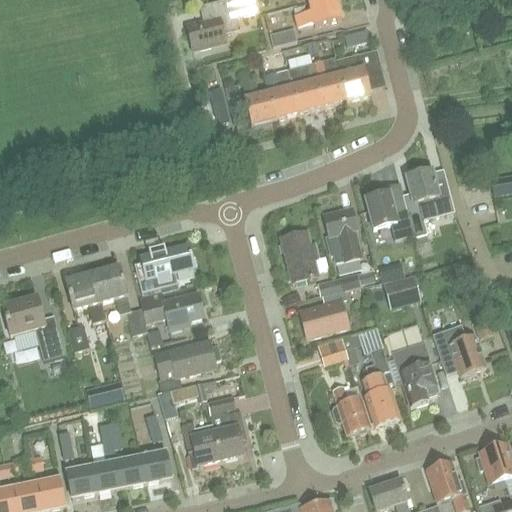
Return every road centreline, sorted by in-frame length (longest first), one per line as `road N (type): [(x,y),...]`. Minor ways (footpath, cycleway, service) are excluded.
road 1 (residential): [(227,206),(354,163),(400,137),(408,110),(382,0)]
road 2 (residential): [(301,488),(227,206)]
road 3 (residential): [(0,264),(227,206)]
road 4 (residential): [(511,420),(350,473)]
